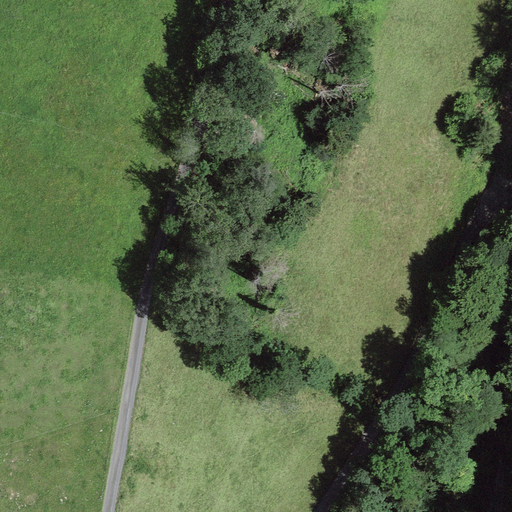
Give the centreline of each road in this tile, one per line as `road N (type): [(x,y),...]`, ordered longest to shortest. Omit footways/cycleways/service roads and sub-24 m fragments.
road 1 (track): [(224,0),(187,128),(104,511)]
road 2 (residential): [(326,511),(431,322),(471,225),(498,190),(511,191)]
